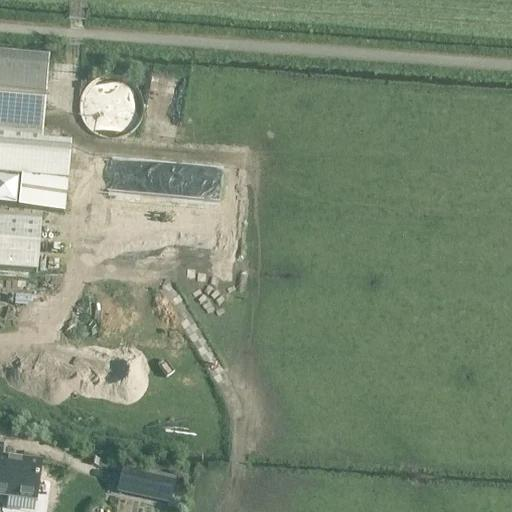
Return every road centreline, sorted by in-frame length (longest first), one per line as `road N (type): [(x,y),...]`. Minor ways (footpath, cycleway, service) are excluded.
road 1 (track): [(77,0),(64,106),(85,142),(73,271),(57,320),(32,337),(0,338)]
road 2 (track): [(73,271),(163,279),(239,424),(229,511)]
